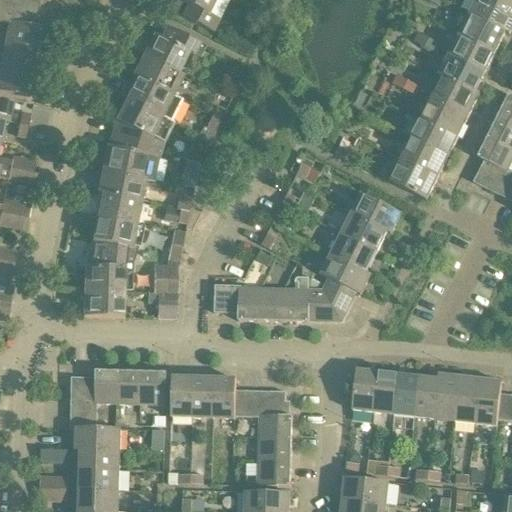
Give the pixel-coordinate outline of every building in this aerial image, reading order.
[(39,4),(20,0),(1,0),(0,6),(0,22),(9,25),(5,45),(37,52),(41,29),(34,27),(39,4)] [(216,0),(174,0),(176,1),(171,12),(214,35),(220,23),(208,17),(216,0)] [(477,0),(471,14),(511,34),(511,31),(511,12),(486,0),(477,0)] [(511,0),(486,0),(511,12),(511,0)] [(511,34),(471,14),(460,35),(496,53),(506,33),(510,36),(511,34)] [(153,36),(142,59),(178,77),(178,76),(189,54),(201,60),(206,48),(163,27),(158,38),(153,36)] [(247,35),(242,45),(254,51),(258,41),(247,35)] [(424,49),(429,40),(419,35),(414,44),(424,49)] [(496,53),(460,35),(449,57),(485,75),(496,53)] [(429,40),(424,49),(437,55),(441,46),(429,40)] [(37,52),(5,45),(0,67),(0,68),(32,75),(37,52)] [(443,79),(444,77),(476,93),(476,92),(485,75),(449,57),(439,77),(443,79)] [(183,78),(178,76),(178,77),(142,59),(132,78),(137,80),(137,79),(173,97),(183,78)] [(32,75),(0,68),(0,92),(27,98),(32,75)] [(403,91),(407,82),(397,77),(393,86),(403,91)] [(443,79),(433,100),(469,117),(480,95),(476,92),(476,93),(444,77),(443,79)] [(137,80),(126,100),(171,122),(181,101),(173,97),(137,79),(137,80)] [(407,82),(403,91),(416,97),(420,88),(407,82)] [(511,97),(510,97),(499,118),(511,124),(511,97)] [(0,119),(9,122),(13,101),(0,98),(0,119)] [(116,123),(111,136),(160,152),(163,145),(173,123),(171,122),(126,100),(115,123),(116,123)] [(469,117),(433,100),(422,121),(458,138),(469,117)] [(211,118),(220,122),(225,112),(216,108),(211,118)] [(19,126),(28,128),(31,116),(21,114),(19,126)] [(211,118),(205,130),(204,129),(198,139),(210,145),(215,135),(214,134),(220,122),(211,118)] [(511,124),(499,118),(488,138),(511,150),(511,124)] [(9,122),(0,119),(0,141),(4,123),(9,124),(9,122)] [(382,133),(386,125),(376,119),(372,128),(382,133)] [(422,121),(413,139),(449,158),(458,138),(422,121)] [(386,125),(382,133),(394,140),(399,131),(386,125)] [(28,128),(19,126),(16,138),(26,140),(28,128)] [(106,148),(101,173),(145,182),(153,183),(157,160),(160,152),(111,136),(107,148),(106,148)] [(511,164),(511,150),(488,138),(478,159),(484,163),(474,184),(508,201),(511,192),(511,173),(508,172),(511,164)] [(449,158),(413,139),(402,161),(438,179),(449,158)] [(343,141),(339,148),(335,156),(346,162),(351,153),(347,152),(351,145),(343,141)] [(0,169),(9,171),(9,169),(33,174),(35,163),(12,158),(11,162),(0,159),(0,169)] [(438,179),(402,161),(391,184),(426,202),(438,179)] [(303,166),(297,177),(305,181),(306,180),(315,184),(320,174),(303,166)] [(0,169),(0,179),(7,181),(7,182),(30,187),(33,174),(9,169),(9,171),(0,169)] [(145,182),(101,173),(97,194),(102,195),(102,194),(141,202),(145,182)] [(102,194),(102,195),(97,217),(137,225),(141,202),(102,194)] [(180,194),(176,211),(179,211),(190,213),(193,197),(180,194)] [(288,195),(282,206),(291,210),(296,200),(288,195)] [(362,195),(356,207),(349,204),(346,212),(352,215),(388,232),(388,233),(392,236),(402,215),(362,195)] [(0,214),(24,219),(26,208),(2,203),(2,206),(0,206),(0,214)] [(291,210),(282,206),(277,217),(285,221),(291,210)] [(165,210),(163,221),(176,224),(179,213),(176,212),(165,210)] [(179,211),(176,211),(176,212),(179,213),(176,224),(186,226),(188,215),(189,215),(190,213),(179,211)] [(0,214),(0,227),(21,232),(24,219),(0,214)] [(352,215),(342,236),(377,254),(388,233),(388,232),(352,215)] [(93,242),(91,255),(94,256),(134,261),(138,247),(132,246),(137,225),(97,217),(92,242),(93,242)] [(173,232),(167,265),(179,267),(185,234),(173,232)] [(276,240),(267,236),(262,247),(270,251),(276,240)] [(342,236),(331,257),(367,275),(367,274),(377,254),(342,236)] [(0,262),(14,265),(17,254),(0,250),(0,262)] [(85,268),(84,293),(124,294),(125,273),(133,273),(133,264),(134,261),(91,255),(90,268),(85,268)] [(261,255),(257,262),(272,269),(275,262),(261,255)] [(321,277),(310,281),(308,281),(309,292),(323,292),(329,281),(357,293),(357,295),(361,297),(372,276),(367,274),(367,275),(331,257),(321,277)] [(0,275),(12,278),(14,265),(0,262),(0,275)] [(167,265),(167,269),(155,268),(154,295),(178,295),(179,269),(179,267),(167,265)] [(62,267),(61,274),(73,276),(74,269),(62,267)] [(294,291),(285,291),(284,324),(307,325),(309,292),(308,281),(310,281),(309,272),(303,268),(302,279),(298,279),(295,282),(294,291)] [(323,292),(309,292),(307,325),(309,325),(309,323),(342,324),(357,295),(357,293),(329,281),(323,292)] [(261,324),(262,290),(242,290),(242,288),(215,287),(215,315),(239,316),(238,323),(261,324)] [(262,290),(261,324),(284,324),(285,291),(262,290)] [(124,294),(84,293),(83,319),(124,320),(124,294)] [(148,296),(148,305),(158,306),(158,320),(178,321),(178,295),(154,295),(154,296),(148,296)] [(0,308),(7,310),(10,299),(0,296),(0,308)] [(373,414),(378,374),(357,372),(352,412),(373,414)] [(71,379),(70,417),(97,418),(97,406),(118,406),(119,373),(96,373),(96,380),(71,379)] [(143,374),(119,373),(118,406),(142,407),(143,374)] [(143,374),(142,407),(166,407),(167,375),(143,374)] [(378,374),(373,414),(393,416),(397,376),(378,374)] [(397,376),(393,416),(413,418),(417,379),(397,376)] [(438,376),(438,381),(433,421),(455,423),(460,379),(438,376)] [(417,379),(413,418),(433,421),(438,381),(417,379)] [(460,379),(455,423),(476,425),(481,381),(460,379)] [(193,420),(194,380),(173,380),(171,420),(193,420)] [(215,381),(194,380),(193,420),(214,421),(215,381)] [(236,381),(215,381),(214,421),(235,421),(235,420),(247,420),(248,393),(236,393),(236,381)] [(481,381),(476,425),(497,428),(498,422),(510,423),(511,402),(511,396),(501,395),(502,383),(481,381)] [(248,393),(247,420),(260,420),(259,442),(292,442),(293,419),(285,419),(286,395),(248,393)] [(97,418),(70,417),(70,432),(76,432),(75,452),(120,454),(121,431),(97,430),(97,418)] [(153,429),(166,429),(166,419),(154,418),(153,429)] [(292,442),(259,442),(258,465),(291,466),(292,442)] [(41,452),(41,464),(59,464),(69,465),(69,461),(69,452),(60,452),(41,452)] [(69,452),(69,461),(80,461),(79,473),(120,474),(120,454),(75,452),(69,452)] [(347,464),(346,474),(358,475),(360,459),(355,453),(348,452),(347,464)] [(291,466),(258,465),(258,489),(291,490),(291,466)] [(388,479),(388,469),(376,468),(375,478),(388,479)] [(388,469),(388,479),(400,480),(401,470),(388,469)] [(428,483),(429,473),(417,472),(416,482),(428,483)] [(120,474),(79,473),(79,493),(119,495),(120,474)] [(442,474),(429,473),(428,483),(441,484),(442,474)] [(472,486),(485,488),(486,475),(473,474),(472,486)] [(179,476),(179,486),(191,487),(191,477),(179,476)] [(457,476),(456,486),(469,487),(470,478),(457,476)] [(191,477),(191,487),(203,487),(203,477),(191,477)] [(59,493),(68,493),(69,480),(59,479),(59,493)] [(345,480),(342,501),(387,506),(389,485),(345,480)] [(183,492),(182,511),(192,511),(192,502),(188,502),(188,493),(183,492)] [(68,493),(59,493),(58,504),(68,504),(68,493)] [(79,493),(78,511),(118,511),(119,495),(79,493)] [(458,493),(457,506),(467,507),(468,494),(458,493)] [(245,511),(289,511),(290,496),(246,494),(245,511)] [(511,511),(511,498),(494,496),(491,511),(511,511)] [(442,500),(440,511),(450,511),(452,501),(442,500)] [(386,511),(387,506),(342,501),(341,511),(386,511)]
